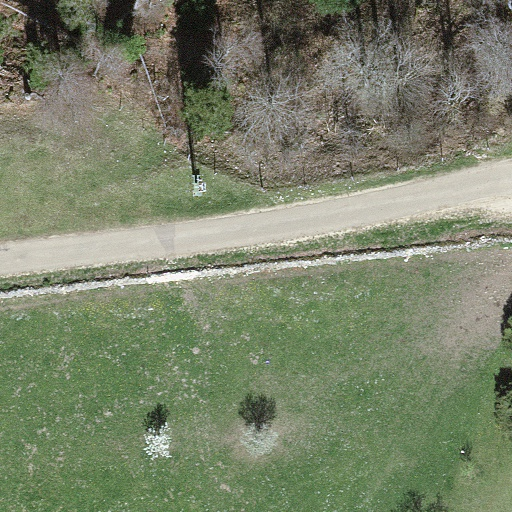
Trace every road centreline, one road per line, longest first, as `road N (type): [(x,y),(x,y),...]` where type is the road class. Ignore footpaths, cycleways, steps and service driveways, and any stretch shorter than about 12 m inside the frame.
road 1 (track): [(0,261),(511,175)]
road 2 (track): [(414,511),(511,294)]
